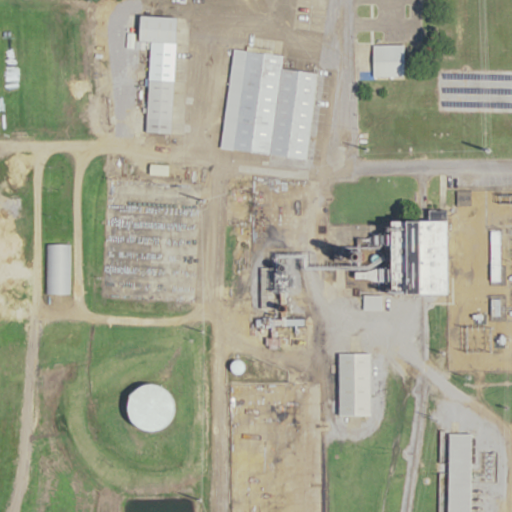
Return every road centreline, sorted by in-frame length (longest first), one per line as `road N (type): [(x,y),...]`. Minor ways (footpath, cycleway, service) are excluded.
road 1 (residential): [(0,149),(144,146),(336,172),(511,163)]
road 2 (residential): [(211,511),(210,159)]
road 3 (residential): [(336,172),(345,0)]
